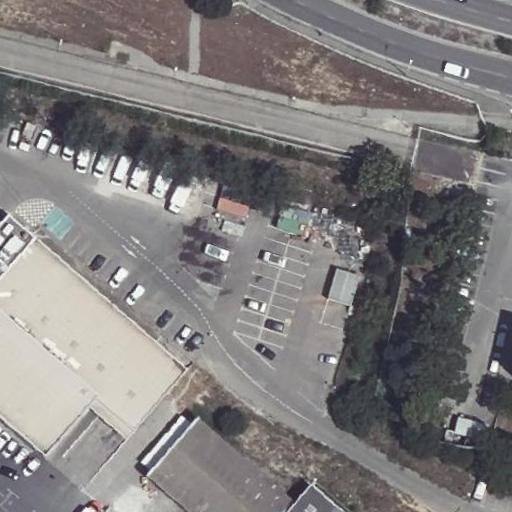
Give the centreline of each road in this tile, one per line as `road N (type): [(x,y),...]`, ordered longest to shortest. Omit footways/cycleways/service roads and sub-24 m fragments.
road 1 (unknown): [(0,51),(511,174)]
road 2 (primary): [(296,0),(438,58),(511,77)]
